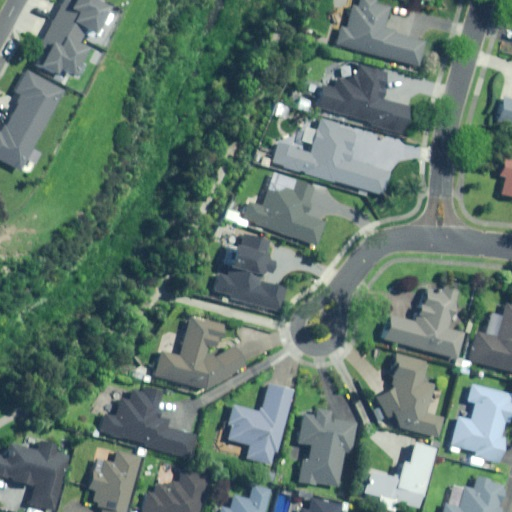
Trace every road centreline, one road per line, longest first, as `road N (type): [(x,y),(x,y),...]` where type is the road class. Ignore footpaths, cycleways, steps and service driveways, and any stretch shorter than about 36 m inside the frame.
road 1 (residential): [(482,0),(445,125),(441,239)]
road 2 (residential): [(353,268),(296,322),(308,345),(327,346),(341,335)]
